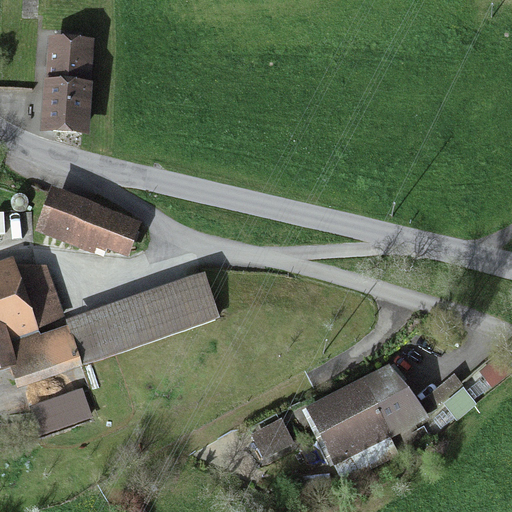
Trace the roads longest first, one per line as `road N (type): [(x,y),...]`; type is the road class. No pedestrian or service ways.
road 1 (unclassified): [(0,130),(40,151),(511,267)]
road 2 (unclassified): [(181,245),(329,275),(511,333)]
road 3 (track): [(181,245),(158,263),(114,270),(19,252),(0,257)]
